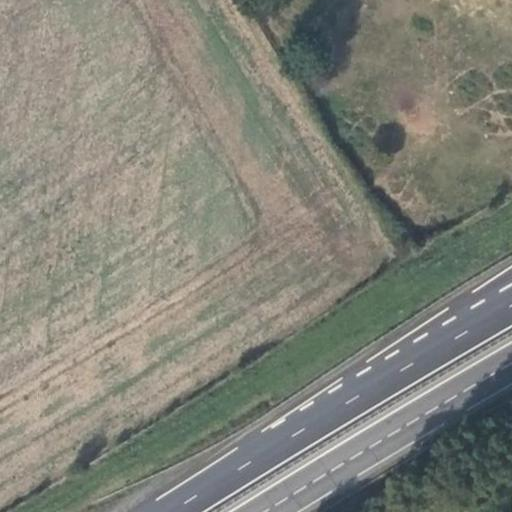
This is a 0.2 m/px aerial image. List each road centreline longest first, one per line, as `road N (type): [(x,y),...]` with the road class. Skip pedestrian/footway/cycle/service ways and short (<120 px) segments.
road 1 (trunk): [(511,301),(175,511)]
road 2 (trunk): [(268,511),(511,363)]
